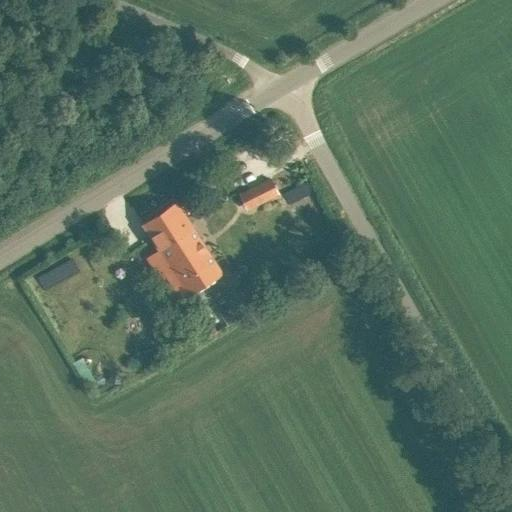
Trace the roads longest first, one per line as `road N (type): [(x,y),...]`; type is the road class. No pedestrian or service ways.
road 1 (unclassified): [(511,473),(292,90)]
road 2 (unclassified): [(0,267),(292,90)]
road 3 (unclassified): [(292,90),(75,0)]
road 4 (unclassified): [(292,90),(446,0)]
